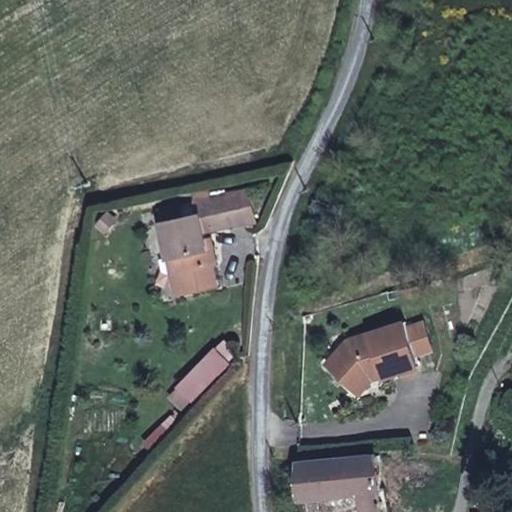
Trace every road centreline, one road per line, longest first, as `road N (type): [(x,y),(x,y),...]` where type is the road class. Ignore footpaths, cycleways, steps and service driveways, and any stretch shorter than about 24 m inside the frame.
road 1 (unclassified): [(366,0),(356,54),(293,184),(264,315),(259,468),(267,511)]
road 2 (unknown): [(447,511),(511,334)]
